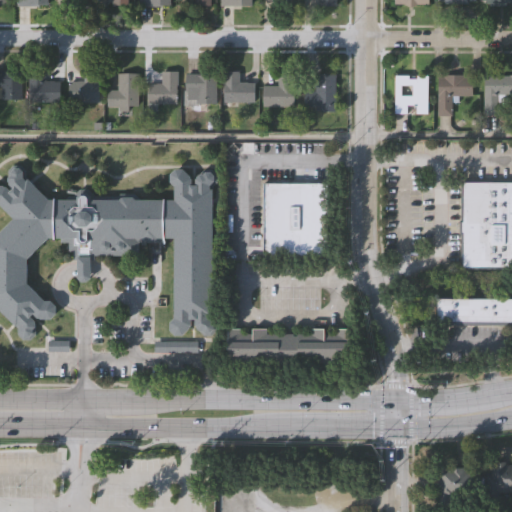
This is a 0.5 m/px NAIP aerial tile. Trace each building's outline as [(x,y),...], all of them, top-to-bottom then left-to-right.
[(254,0),(254,9),(233,9),(233,0),(254,0)] [(0,71),(21,71),(21,101),(1,101),(1,89),(0,89),(0,71)] [(69,82),(84,82),(84,71),(99,71),(99,103),(69,103),(69,82)] [(60,102),(28,102),(28,72),(44,72),(44,82),(60,82),(60,102)] [(177,72),(177,105),(148,105),(148,85),(161,85),(161,72),(177,72)] [(105,108),(105,90),(118,90),(118,73),(138,74),(138,108),(105,108)] [(239,73),(240,82),(255,82),(255,103),(224,103),(224,73),(239,73)] [(336,112),(305,112),(305,92),(315,92),(315,74),(336,74),(336,112)] [(186,75),(216,75),(216,104),(186,104),(186,75)] [(263,86),(278,86),(278,75),(294,75),(294,107),(263,107),(263,86)] [(428,114),(395,114),(395,75),(428,75),(428,114)] [(451,116),(438,116),(438,76),(473,76),(473,97),(451,97),(451,116)] [(483,76),(511,76),(511,101),(498,101),(498,115),(483,115),(483,76)] [(192,179),(192,186),(196,186),(196,181),(197,181),(197,179),(200,176),(204,176),(207,173),(211,173),(215,177),(215,183),(211,187),(211,191),(214,192),(212,317),(210,317),(210,321),(214,324),(214,330),(210,334),(206,335),(202,332),(200,332),(195,328),(195,320),(192,320),(192,327),(190,328),(190,330),(183,337),(175,337),(170,332),(170,324),(175,320),(175,239),(165,240),(165,244),(140,244),(140,258),(96,258),(96,262),(91,262),(91,280),(87,284),(82,284),(78,279),(78,262),(73,262),(73,253),(69,253),(69,244),(61,245),(61,240),(49,240),(29,261),(28,285),(45,302),(51,302),(56,308),(56,316),(51,321),(41,321),(35,314),(31,318),(36,323),(36,336),(31,341),(24,341),(18,336),(18,330),(0,311),(0,234),(15,221),(0,205),(0,187),(7,187),(11,192),(14,190),(9,184),(10,179),(12,177),(12,173),(15,169),(20,169),(25,173),(24,180),(27,183),(29,180),(49,201),(78,201),(78,197),(82,193),(87,193),(92,198),(92,201),(121,202),(123,199),(134,199),(136,202),(175,202),(175,188),(171,184),(171,176),(176,171),(184,171),(192,179)] [(511,266),(462,266),(462,231),(460,231),(460,218),(462,218),(462,180),(511,180),(511,266)] [(328,182),(328,253),(264,253),(264,181),(328,182)] [(511,324),(436,324),(436,298),(511,298),(511,324)] [(226,328),(241,328),(241,333),(252,333),(252,329),(266,329),(266,333),(279,333),(279,336),(282,336),(282,333),(292,333),(292,336),(296,336),(296,333),(308,333),(308,329),(323,329),(323,334),(334,334),(334,329),(348,329),(349,359),(343,359),(343,366),(322,367),(322,363),(317,363),(317,366),(257,367),(257,363),(253,363),(253,367),(232,367),(232,359),(226,359),(226,328)] [(153,352),(153,341),(195,341),(195,352),(153,352)] [(511,493),(500,493),(499,500),(487,500),(488,462),(511,462),(511,493)] [(437,468),(470,468),(470,501),(436,501),(437,468)] [(209,511),(210,509),(138,509),(138,506),(116,506),(116,499),(105,499),(105,511),(100,511),(99,511),(209,511)]
